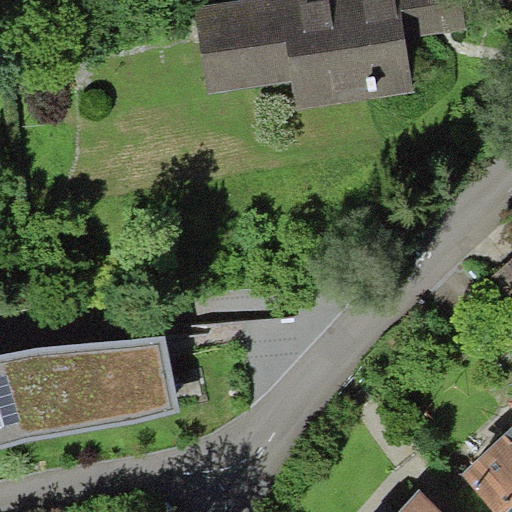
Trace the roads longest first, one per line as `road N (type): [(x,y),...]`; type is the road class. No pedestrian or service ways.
road 1 (residential): [(511,197),(223,486)]
road 2 (residential): [(223,486),(4,511)]
